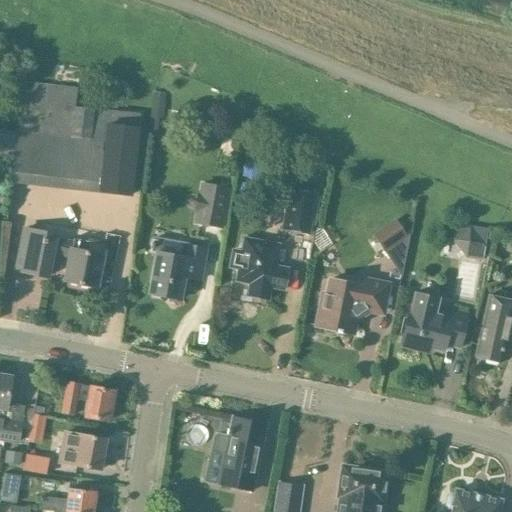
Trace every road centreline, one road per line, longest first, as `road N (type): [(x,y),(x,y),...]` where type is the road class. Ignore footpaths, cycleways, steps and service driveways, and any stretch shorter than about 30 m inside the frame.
road 1 (unclassified): [(511,142),(164,0)]
road 2 (unclassified): [(511,448),(157,369)]
road 3 (unclassified): [(157,369),(0,338)]
road 4 (residential): [(135,511),(157,369)]
